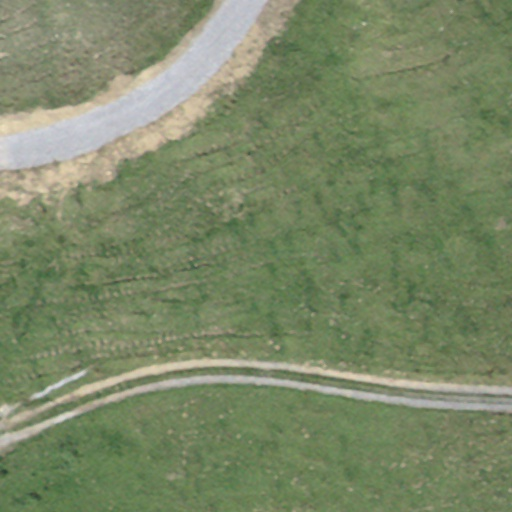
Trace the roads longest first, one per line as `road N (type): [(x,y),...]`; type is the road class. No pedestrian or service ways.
road 1 (track): [(511,391),(220,369),(0,443)]
road 2 (track): [(0,152),(48,152),(183,89),(250,0)]
